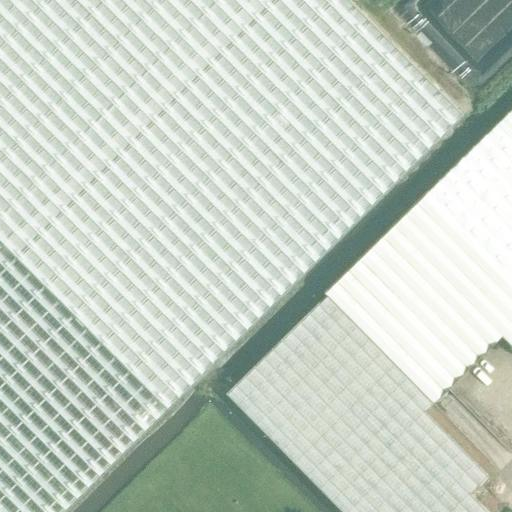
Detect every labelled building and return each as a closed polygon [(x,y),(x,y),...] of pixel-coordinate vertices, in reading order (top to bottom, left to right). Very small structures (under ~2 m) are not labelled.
[(0,0),(0,240),(166,407),(455,120),(461,114),(346,0),(0,0)] [(511,107),(426,192),(511,280),(511,107)] [(323,293),(326,296),(432,403),(500,336),(511,348),(511,280),(426,192),(323,293)] [(0,511),(60,511),(166,407),(0,240),(0,511)] [(423,412),(432,404),(432,403),(326,296),(225,394),(340,511),(485,511),(468,494),(486,476),(423,412)]
